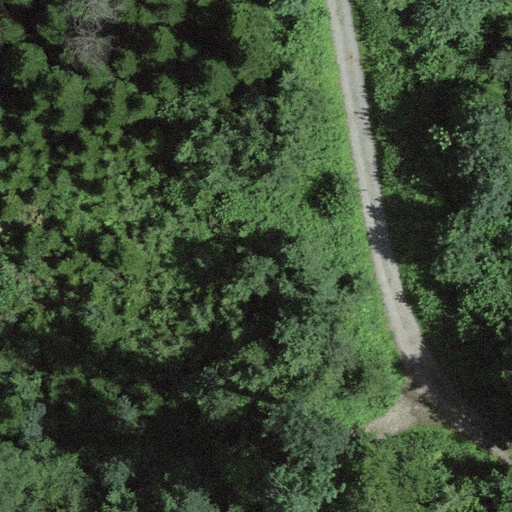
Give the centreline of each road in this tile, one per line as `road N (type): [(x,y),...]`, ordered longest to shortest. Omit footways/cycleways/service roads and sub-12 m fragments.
road 1 (track): [(336,0),(384,255),(426,373)]
road 2 (track): [(426,373),(298,511)]
